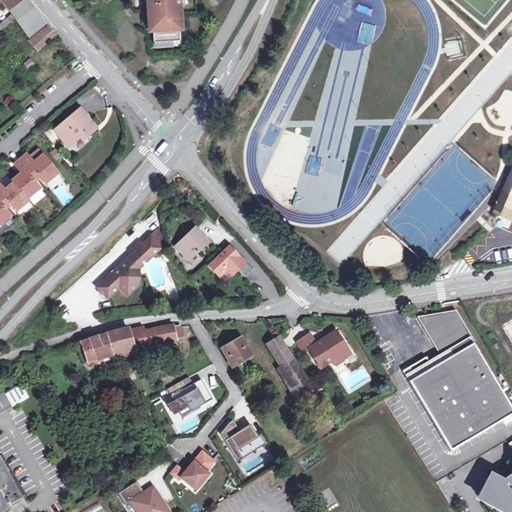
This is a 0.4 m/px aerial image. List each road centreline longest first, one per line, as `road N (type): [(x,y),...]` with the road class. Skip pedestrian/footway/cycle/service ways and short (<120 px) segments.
road 1 (secondary): [(0,336),(180,153)]
road 2 (secondary): [(168,141),(0,316)]
road 3 (residential): [(309,292),(352,304),(511,280)]
road 4 (residential): [(180,153),(309,292)]
road 5 (secondary): [(180,153),(248,57),(264,4)]
road 6 (residential): [(191,453),(239,395),(191,316)]
road 7 (secondary): [(264,4),(168,141)]
road 8 (residential): [(97,62),(0,147)]
road 9 (residential): [(309,292),(269,309),(191,316)]
road 10 (residential): [(191,316),(71,335)]
